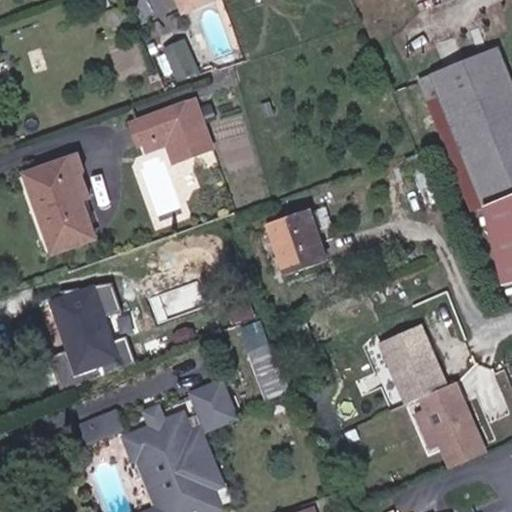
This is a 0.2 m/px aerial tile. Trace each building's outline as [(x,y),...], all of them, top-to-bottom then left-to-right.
[(511,54),(504,31),(426,60),(433,78),(442,75),(478,186),(482,196),(511,183),(511,54)] [(176,84),(204,70),(188,38),(160,53),(176,84)] [(468,190),(478,186),(442,75),(433,78),(468,190)] [(189,90),(180,93),(200,141),(209,137),(189,90)] [(168,98),(189,146),(200,141),(180,93),(168,98)] [(129,113),(133,120),(141,138),(174,125),(183,148),(189,146),(168,98),(129,113)] [(133,120),(123,124),(130,142),(141,138),(133,120)] [(164,136),(171,153),(183,148),(174,125),(141,138),(143,144),(164,136)] [(79,192),(87,189),(69,148),(20,166),(35,206),(43,202),(60,244),(95,231),(79,192)] [(511,183),(482,196),(484,201),(511,190),(511,183)] [(511,277),(511,190),(484,201),(503,279),(511,277)] [(285,278),(327,261),(306,207),(265,223),(285,278)] [(61,300),(48,306),(78,372),(99,363),(103,372),(135,358),(124,333),(110,339),(100,316),(117,308),(105,281),(57,292),(61,300)] [(450,386),(423,324),(378,343),(405,404),(420,398),(450,386)] [(269,338),(247,346),(252,357),(273,349),(269,338)] [(273,349),(252,357),(267,396),(288,388),(273,349)] [(450,386),(420,398),(448,469),(486,454),(458,383),(450,386)] [(114,407),(79,421),(86,439),(121,426),(114,407)] [(190,435),(182,416),(162,424),(166,434),(156,437),(153,428),(125,438),(133,459),(138,457),(158,509),(153,511),(211,511),(219,509),(211,490),(220,486),(199,432),(190,435)] [(314,511),(311,503),(286,511),(314,511)]
